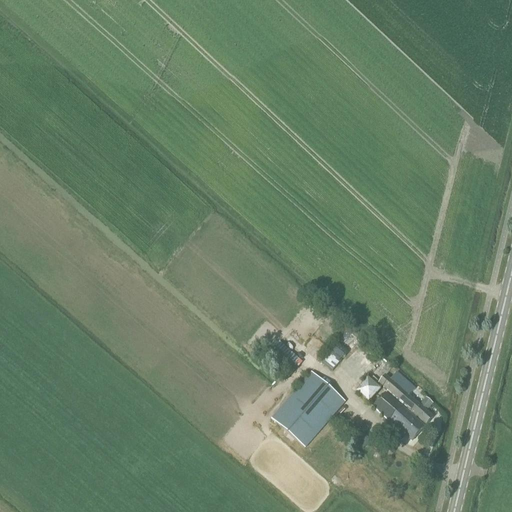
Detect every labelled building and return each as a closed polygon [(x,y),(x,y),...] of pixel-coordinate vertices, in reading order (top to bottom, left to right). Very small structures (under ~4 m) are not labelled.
[(332,371),(359,341),(345,329),(319,359),(332,371)] [(288,379),(299,367),(303,363),(280,342),(265,358),(281,373),(282,372),(288,379)] [(305,448),(344,402),(311,373),(271,419),(305,448)] [(415,389),(397,373),(391,380),(385,375),(378,384),(426,426),(433,418),(427,412),(432,405),(426,399),(419,406),(409,396),(415,389)] [(411,443),(423,427),(386,393),(373,408),(397,430),(393,434),(400,441),(405,437),(411,443)] [(352,427),(339,417),(333,424),(363,450),(370,442),(358,431),(365,422),(360,418),(352,427)]
